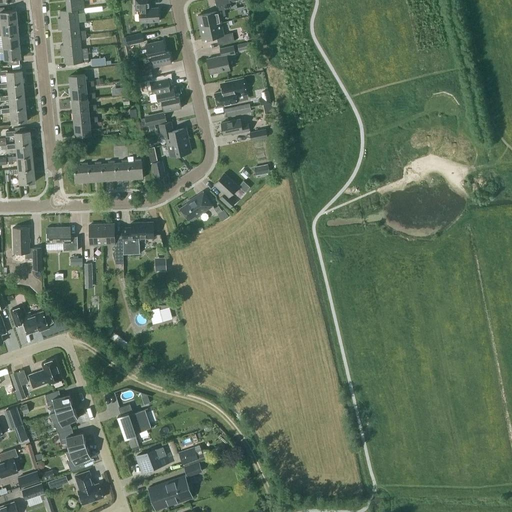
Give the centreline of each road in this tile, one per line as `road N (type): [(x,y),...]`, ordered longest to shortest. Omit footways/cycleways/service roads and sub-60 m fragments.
road 1 (residential): [(58,205),(144,203),(205,167),(181,0)]
road 2 (track): [(64,338),(218,411),(252,454),(276,508)]
road 3 (residential): [(0,361),(64,338),(123,504)]
road 4 (residential): [(58,205),(36,0)]
